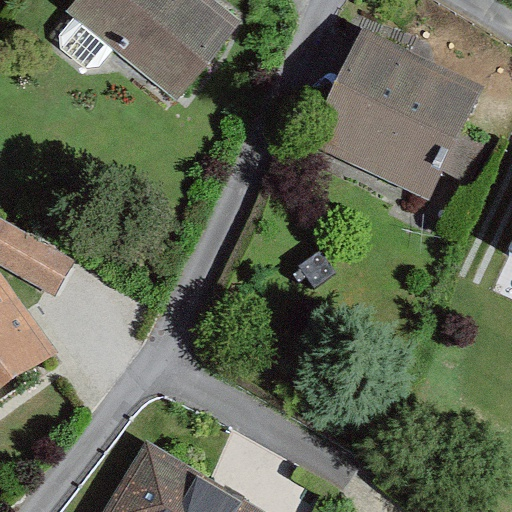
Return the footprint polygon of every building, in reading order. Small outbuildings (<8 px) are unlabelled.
[(231,31),(189,0),(96,0),(69,36),(108,65),(120,49),(182,96),(231,31)] [(478,100),(377,51),(326,155),(427,204),(478,100)] [(74,273),(0,229),(0,268),(58,301),(74,273)] [(0,400),(51,367),(0,290),(0,400)] [(235,511),(147,466),(122,511),(235,511)]
